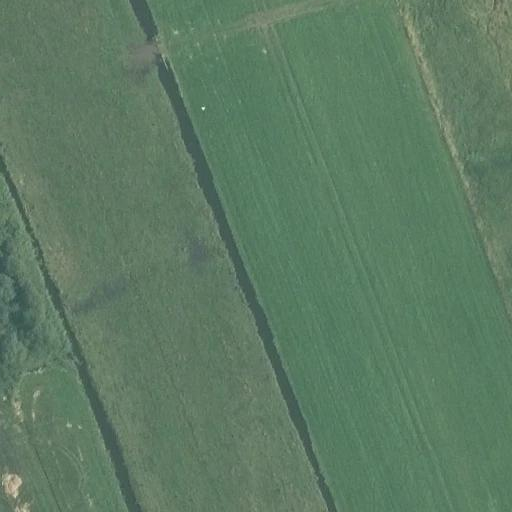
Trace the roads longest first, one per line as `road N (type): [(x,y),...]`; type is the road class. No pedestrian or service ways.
road 1 (track): [(328,0),(467,511)]
road 2 (track): [(134,57),(335,0)]
